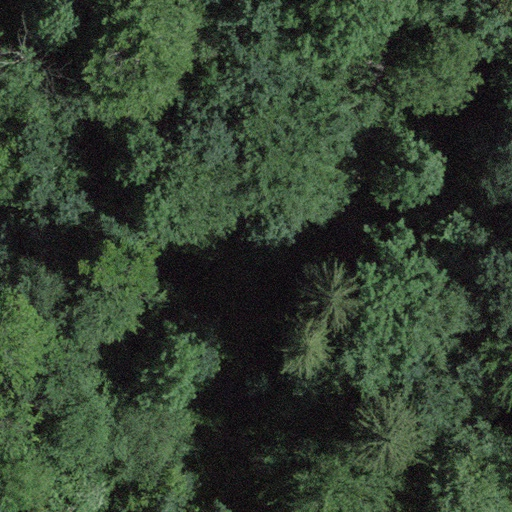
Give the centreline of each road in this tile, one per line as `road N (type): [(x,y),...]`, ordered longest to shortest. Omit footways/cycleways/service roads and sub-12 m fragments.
road 1 (track): [(381,0),(349,224),(393,439)]
road 2 (track): [(393,439),(511,420)]
